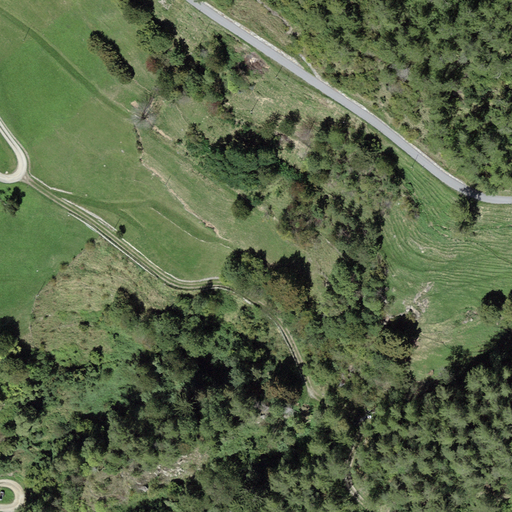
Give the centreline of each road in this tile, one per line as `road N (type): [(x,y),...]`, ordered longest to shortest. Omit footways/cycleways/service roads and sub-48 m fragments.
road 1 (track): [(22,174),(172,281),(227,284),(279,318),(315,399),(363,417),(347,478),(373,511)]
road 2 (unclassified): [(511,200),(467,191),(195,0)]
